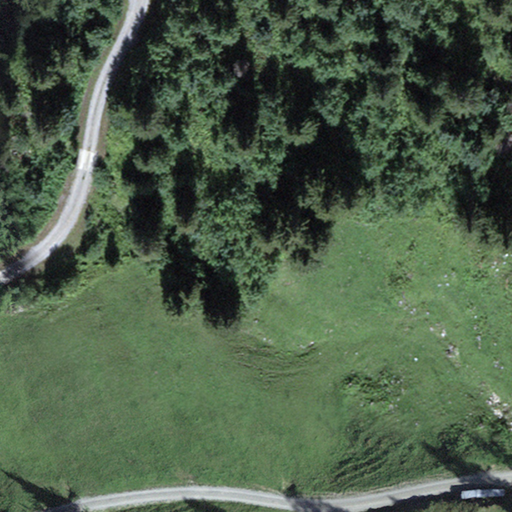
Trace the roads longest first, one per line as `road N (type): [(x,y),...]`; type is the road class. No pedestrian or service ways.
road 1 (track): [(141,0),(99,80),(66,231),(44,257),(0,273)]
road 2 (track): [(92,511),(222,497),(345,511)]
road 3 (track): [(346,511),(511,484)]
